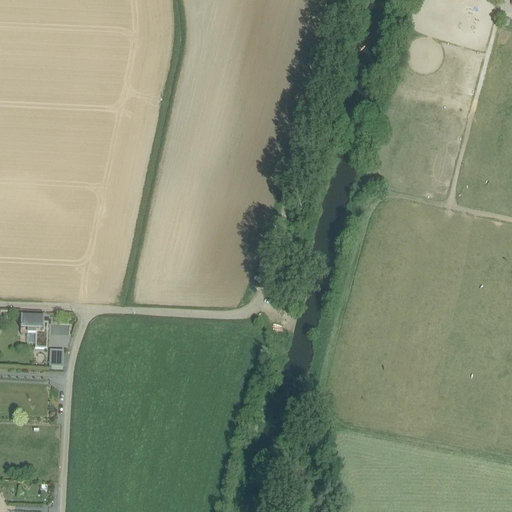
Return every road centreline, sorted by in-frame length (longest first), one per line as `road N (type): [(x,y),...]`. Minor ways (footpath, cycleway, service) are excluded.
road 1 (unclassified): [(89,308),(235,315),(256,304),(341,0)]
road 2 (unclassified): [(62,511),(70,374),(89,308)]
